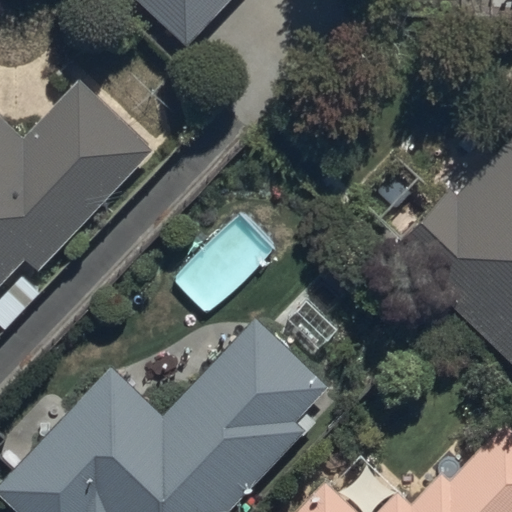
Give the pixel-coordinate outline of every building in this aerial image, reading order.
[(132,0),(185,51),(234,0),(132,0)] [(80,82),(25,139),(0,115),(0,291),(28,263),(37,272),(153,153),(80,82)] [(395,253),(511,362),(511,140),(459,198),(452,191),(395,253)] [(227,511),(305,431),(297,423),(329,389),(256,320),(165,416),(115,368),(0,489),(0,495),(17,511),(227,511)] [(511,511),(511,431),(505,425),(448,483),(442,477),(414,507),(399,493),(380,511),(354,511),(327,485),(300,511),(511,511)]
